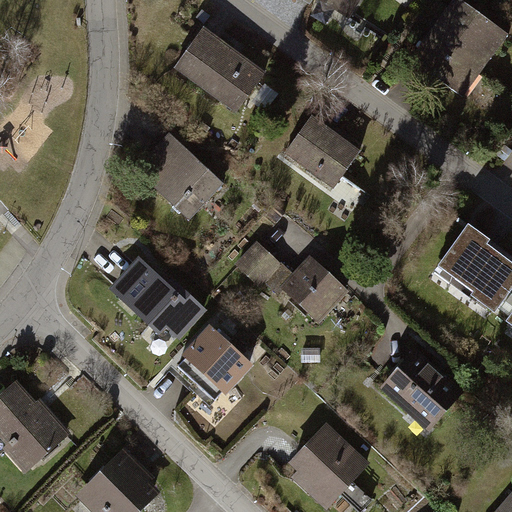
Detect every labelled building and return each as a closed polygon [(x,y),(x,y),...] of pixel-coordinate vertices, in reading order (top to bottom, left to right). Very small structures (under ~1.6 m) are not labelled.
[(323,0),(343,13),(350,0),(323,0)] [(450,0),(400,67),(451,104),(503,35),(456,0),(450,0)] [(262,70),(202,26),(170,70),(230,114),(262,70)] [(511,109),(511,98),(482,79),(456,117),(491,140),(511,109)] [(268,115),(280,96),(264,86),(253,106),(268,115)] [(307,112),(277,152),(324,189),(309,208),(337,230),(364,195),(334,172),(353,147),(307,112)] [(218,183),(165,134),(131,170),(184,220),(218,183)] [(428,281),(489,326),(511,294),(511,277),(459,239),(428,281)] [(254,241),(232,264),(269,300),(281,288),(315,320),(342,292),(306,258),(289,275),(254,241)] [(134,257),(104,289),(153,334),(160,327),(178,345),(208,312),(183,290),(177,296),(134,257)] [(511,319),(501,334),(511,341),(511,319)] [(213,330),(172,375),(207,407),(248,361),(213,330)] [(380,389),(426,428),(459,389),(413,350),(380,389)] [(15,379),(0,391),(0,444),(20,468),(61,434),(15,379)] [(348,478),(364,463),(325,423),(281,465),(321,507),(329,499),(341,511),(357,511),(370,500),(348,478)] [(120,454),(73,492),(89,511),(131,511),(154,494),(120,454)] [(511,511),(511,489),(491,511),(511,511)]
